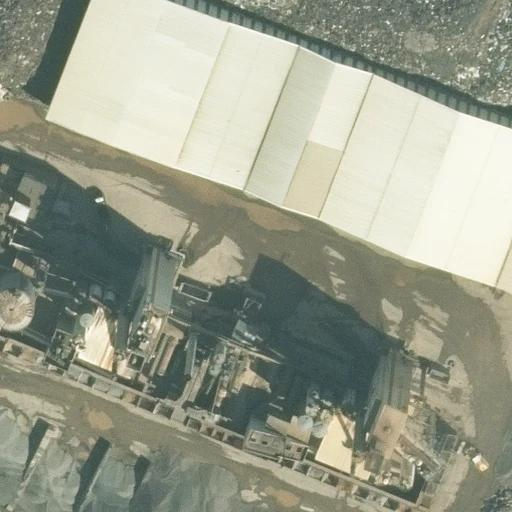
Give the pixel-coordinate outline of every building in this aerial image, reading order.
[(194,0),(90,0),(48,110),(316,213),(372,68),(194,0)] [(511,238),(511,121),(372,68),(316,213),(495,282),(511,238)] [(58,184),(0,164),(0,215),(41,230),(58,184)] [(53,260),(0,239),(0,354),(265,462),(269,452),(421,511),(425,511),(440,475),(426,470),(444,419),(421,411),(402,403),(375,392),(344,380),(342,379),(284,356),(264,348),(164,304),(159,302),(130,290),(77,269),(48,346),(24,337),(53,260)] [(175,261),(152,252),(148,261),(142,258),(141,261),(170,273),(175,261)] [(170,273),(141,261),(131,288),(160,299),(170,273)] [(160,299),(131,288),(130,290),(159,302),(160,299)] [(337,305),(313,295),(303,321),(297,319),(289,341),(290,341),(284,356),(342,379),(348,364),(347,364),(356,343),(327,331),(337,305)] [(394,380),(382,375),(375,392),(402,403),(409,385),(415,388),(422,370),(402,362),(394,380)]
